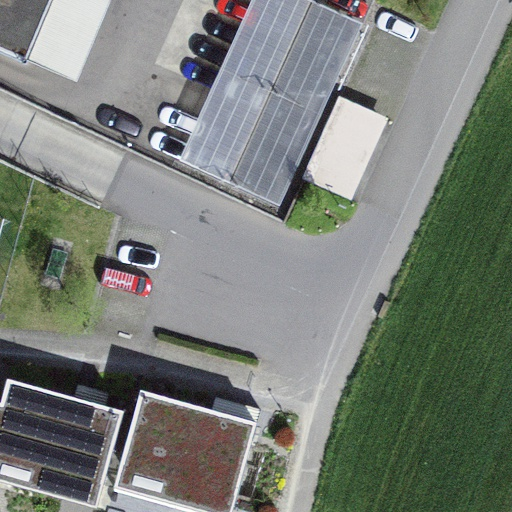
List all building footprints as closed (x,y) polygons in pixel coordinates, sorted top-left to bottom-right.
[(0,0),(0,49),(26,61),(51,0),(0,0)] [(362,23),(310,0),(250,0),(177,160),(279,206),(362,23)] [(353,194),(393,112),(340,86),(300,168),(353,194)] [(3,405),(0,415),(0,456),(104,485),(124,412),(9,381),(3,405)] [(173,505),(199,511),(231,511),(257,423),(142,391),(122,464),(180,480),(173,505)]
